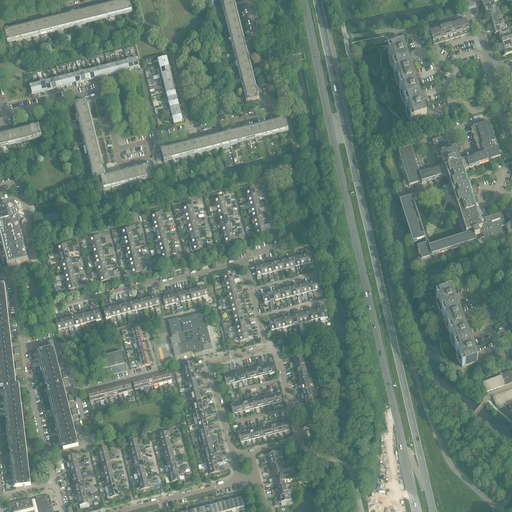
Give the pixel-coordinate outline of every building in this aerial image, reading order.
[(232,0),(221,0),(248,102),(258,100),(244,45),(246,45),(247,46),(248,45),(245,41),(243,41),(232,0)] [(75,14),(74,13),(76,12),(75,10),(71,14),(71,15),(4,32),(7,42),(132,11),(129,1),(75,14)] [(489,12),(496,10),(494,4),(484,7),(486,13),(489,12)] [(496,10),(489,12),(490,17),(500,14),(499,9),(496,10)] [(500,14),(490,17),(492,23),(502,20),(500,14)] [(465,19),(460,20),(460,21),(428,32),(431,42),(433,42),(434,45),(470,34),(465,19)] [(502,20),(492,23),(494,29),(504,25),(502,20)] [(499,33),(506,31),(504,25),(494,29),(496,34),(499,33)] [(506,31),(499,33),(500,39),(510,35),(509,30),(506,31)] [(511,40),(510,35),(500,39),(502,44),(511,40)] [(511,40),(502,44),(504,50),(511,47),(511,40)] [(393,68),(393,69),(408,64),(407,59),(408,58),(407,54),(406,52),(404,52),(403,48),(388,53),(389,56),(388,57),(391,67),(393,68)] [(167,57),(167,58),(158,60),(158,59),(157,59),(159,65),(168,63),(167,57)] [(139,68),(137,59),(138,59),(132,60),(134,70),(140,68),(139,68)] [(159,65),(155,66),(157,71),(160,70),(170,67),(168,63),(159,65)] [(408,64),(393,69),(395,74),(394,75),(397,84),(397,85),(398,86),(399,87),(414,82),(412,76),(414,76),(412,69),(410,70),(408,64)] [(418,94),(419,94),(417,87),(416,88),(414,82),(399,87),(400,91),(400,93),(403,103),(404,103),(405,105),(420,100),(418,94)] [(32,95),(37,94),(35,84),(29,86),(30,86),(31,88),(32,94),(32,95)] [(406,109),(405,111),(408,120),(410,121),(411,124),(426,119),(424,112),(425,112),(423,105),(422,105),(420,100),(405,105),(406,109)] [(107,169),(106,167),(102,168),(86,101),(75,104),(94,179),(101,177),(101,178),(103,189),(154,176),(151,166),(105,178),(105,177),(105,176),(104,176),(103,172),(105,171),(105,169),(107,169)] [(182,116),(172,118),(174,124),(174,123),(183,121),(183,122),(182,116)] [(236,132),(231,133),(231,132),(232,131),(231,129),(227,133),(227,134),(161,151),(163,161),(288,130),(286,119),(236,132)] [(501,212),(484,218),(486,223),(483,224),(482,224),(481,225),(463,170),(488,162),(488,161),(501,157),(500,154),(499,154),(498,152),(499,151),(498,147),(497,148),(496,145),(497,145),(496,141),(495,141),(494,139),(495,139),(494,135),(493,135),(492,133),(493,132),(491,128),(491,129),(490,126),(491,126),(489,122),(471,128),(479,154),(485,152),(485,153),(460,162),(460,160),(455,144),(450,146),(447,136),(432,141),(438,158),(441,157),(444,165),(443,165),(444,165),(444,167),(419,175),(419,173),(425,171),(418,152),(417,150),(418,150),(416,146),(398,152),(399,156),(400,155),(400,158),(401,162),(402,162),(402,164),(403,168),(404,168),(405,170),(404,171),(405,175),(406,174),(407,177),(406,177),(407,181),(408,181),(409,183),(408,183),(409,186),(414,185),(419,183),(421,182),(422,183),(447,175),(447,176),(447,175),(466,233),(466,234),(467,233),(467,235),(427,248),(426,244),(417,247),(418,251),(419,251),(420,253),(419,253),(419,254),(420,254),(421,256),(420,256),(421,260),(430,257),(429,256),(431,256),(431,257),(432,256),(476,242),(476,241),(477,241),(478,242),(478,243),(479,243),(480,244),(481,244),(482,244),(483,244),(484,244),(485,246),(505,239),(501,227),(506,226),(501,212)] [(0,146),(42,136),(39,126),(0,135),(0,146)] [(406,195),(399,197),(414,243),(418,242),(417,240),(423,238),(424,238),(425,238),(424,237),(425,237),(416,210),(413,201),(414,201),(417,200),(416,195),(415,195),(422,191),(420,189),(421,189),(419,183),(414,185),(414,186),(415,186),(415,187),(416,188),(416,189),(417,189),(413,192),(410,194),(409,194),(406,195)] [(262,194),(248,198),(249,203),(258,201),(257,198),(262,197),(262,194)] [(192,206),(190,200),(182,202),(183,208),(192,206)] [(225,206),(231,205),(230,202),(216,206),(217,211),(226,209),(225,206)] [(260,212),(260,209),(265,208),(264,205),(250,209),(252,214),(260,212)] [(0,233),(8,264),(9,268),(14,267),(28,263),(26,257),(23,244),(23,243),(22,241),(21,236),(14,207),(3,209),(3,210),(0,210),(1,214),(0,213),(0,233)] [(194,214),(199,213),(199,210),(185,214),(186,219),(195,217),(194,214)] [(228,217),(233,216),(233,213),(219,217),(220,222),(229,220),(228,217)] [(262,220),(268,219),(267,216),(253,220),(255,225),(263,223),(262,220)] [(162,222),(168,221),(167,218),(153,222),(154,227),(163,225),(162,222)] [(201,221),(187,225),(189,230),(197,228),(197,225),(202,224),(201,221)] [(231,228),(236,227),(236,224),(222,227),(223,233),(232,231),(231,228)] [(270,227),(256,230),(257,236),(266,234),(265,231),(271,230),(270,227)] [(166,236),(165,233),(170,232),(170,229),(156,232),(157,238),(166,236)] [(204,232),(190,235),(191,241),(200,239),(199,236),(205,235),(204,232)] [(137,233),(123,237),(125,242),(133,240),(132,237),(138,236),(137,233)] [(234,239),(239,237),(238,235),(224,238),(226,244),(234,242),(234,239)] [(172,240),(158,243),(160,249),(168,247),(168,244),(173,242),(172,240)] [(101,245),(106,244),(106,241),(92,245),(93,250),(102,248),(101,245)] [(207,243),(193,246),(194,252),(203,250),(202,247),(207,245),(207,243)] [(140,244),(126,248),(127,253),(136,251),(135,248),(141,247),(140,244)] [(68,253),(74,252),(73,249),(59,253),(60,258),(69,256),(68,253)] [(303,250),(306,264),(312,263),(310,254),(307,255),(305,250),(303,250)] [(170,255),(176,253),(175,251),(161,254),(163,260),(171,258),(170,255)] [(108,252),(94,256),(96,261),(104,259),(104,256),(109,255),(108,252)] [(295,252),(292,253),(295,267),(301,266),(299,257),(296,258),(295,252)] [(138,259),(143,258),(143,255),(129,258),(130,264),(139,262),(138,259)] [(284,255),(281,256),(285,270),(290,268),(288,260),(285,260),(284,255)] [(273,258),(270,258),(274,272),(279,271),(277,262),(274,263),(273,258)] [(76,260),(62,264),(63,269),(72,267),(71,264),(76,263),(76,260)] [(262,261),(259,261),(263,275),(268,274),(266,265),(263,266),(262,261)] [(111,263),(97,266),(98,272),(107,270),(106,267),(112,266),(111,263)] [(145,266),(131,269),(133,275),(141,273),(141,270),(146,268),(145,266)] [(75,278),(74,275),(79,274),(79,271),(65,275),(66,280),(75,278)] [(114,274),(100,277),(101,283),(110,281),(109,278),(114,276),(114,274)] [(310,277),(313,291),(319,290),(316,281),(314,282),(312,277),(310,277)] [(235,286),(234,283),(240,282),(239,279),(225,282),(226,288),(235,286)] [(301,280),(299,280),(302,294),(308,293),(305,284),(303,285),(301,280)] [(77,286),(82,284),(81,282),(67,285),(69,291),(77,289),(77,286)] [(199,283),(203,297),(208,296),(206,287),(203,288),(202,282),(199,283)] [(290,282),(288,283),(291,297),(297,296),(295,287),(292,288),(290,282)] [(4,392),(3,392),(9,450),(11,449),(11,454),(10,454),(14,488),(23,487),(31,486),(27,449),(19,385),(16,385),(9,322),(9,320),(8,316),(5,285),(0,285),(0,387),(4,387),(4,392)] [(197,298),(195,290),(192,290),(191,285),(188,286),(192,300),(197,298)] [(280,285),(277,286),(280,300),(286,298),(284,290),(281,290),(280,285)] [(186,301),(184,292),(182,293),(180,288),(178,288),(181,302),(186,301)] [(269,288),(266,288),(270,302),(275,301),(273,292),(270,293),(269,288)] [(237,294),(242,292),(242,290),(228,293),(229,299),(238,297),(237,294)] [(176,304),(173,295),(171,296),(169,291),(167,291),(170,305),(176,304)] [(436,297),(437,300),(436,302),(440,311),(441,312),(442,313),(457,308),(455,302),(456,302),(454,295),(452,296),(451,291),(436,297)] [(154,292),(151,292),(154,306),(160,305),(158,296),(155,297),(154,292)] [(143,294),(140,295),(144,309),(149,308),(147,299),(144,300),(143,294)] [(138,310),(136,302),(133,302),(132,297),(129,298),(133,312),(138,310)] [(121,300),(118,300),(122,314),(127,313),(125,304),(122,305),(121,300)] [(244,301),(231,304),(232,310),(241,307),(240,305),(245,303),(244,301)] [(110,303),(108,303),(111,317),(116,316),(114,307),(112,308),(110,303)] [(316,305),(320,319),(325,317),(323,309),(320,309),(319,304),(316,305)] [(95,306),(93,307),(96,321),(102,320),(99,311),(97,312),(95,306)] [(314,320),(312,311),(310,312),(308,307),(306,307),(309,321),(314,320)] [(443,318),(443,319),(446,329),(448,330),(448,331),(463,325),(461,320),(463,319),(460,313),(459,313),(457,308),(442,313),(443,318)] [(84,309),(82,310),(85,324),(91,322),(88,314),(86,314),(84,309)] [(297,310),(295,310),(298,324),(304,323),(301,314),(299,315),(297,310)] [(73,312),(71,312),(74,326),(80,325),(78,316),(75,317),(73,312)] [(247,312),(233,315),(235,320),(243,318),(243,316),(248,314),(247,312)] [(293,325),(291,317),(288,318),(286,312),(284,313),(287,327),(293,325)] [(63,314),(60,315),(63,329),(69,328),(67,319),(64,320),(63,314)] [(174,338),(171,339),(175,356),(194,351),(195,353),(203,351),(202,349),(204,349),(204,350),(210,350),(210,343),(203,314),(180,320),(180,321),(178,321),(178,319),(169,321),(172,335),(173,335),(174,338)] [(276,315),(273,316),(276,330),(282,328),(280,320),(277,320),(276,315)] [(245,326),(251,325),(250,322),(236,326),(237,331),(246,329),(245,326)] [(450,335),(449,337),(453,346),(454,347),(455,348),(470,343),(468,337),(469,337),(467,330),(465,331),(463,325),(448,331),(450,335)] [(253,333),(239,337),(240,342),(249,340),(248,337),(253,336),(253,333)] [(455,348),(457,353),(456,354),(459,364),(461,365),(462,368),(477,362),(474,355),(476,354),(473,348),(472,348),(470,343),(455,348)] [(47,385),(48,389),(47,389),(61,446),(62,446),(63,450),(79,446),(76,434),(54,348),(46,350),(37,352),(45,385),(47,385)] [(103,369),(101,370),(103,377),(107,376),(108,376),(109,376),(110,376),(124,372),(126,371),(121,352),(100,357),(103,369)] [(263,361),(260,361),(264,376),(269,374),(267,366),(264,367),(263,361)] [(192,365),(198,364),(197,362),(191,363),(183,365),(184,371),(193,369),(192,365)] [(258,377),(256,369),(253,369),(252,364),(249,364),(250,368),(251,370),(253,378),(258,377)] [(297,370),(298,373),(292,374),(293,377),(296,376),(298,375),(307,373),(305,368),(297,370)] [(184,371),(182,371),(183,377),(184,376),(184,377),(185,377),(185,376),(186,375),(186,376),(194,374),(193,369),(184,371)] [(500,372),(482,379),(483,383),(482,383),(486,393),(487,393),(504,386),(505,386),(511,383),(511,373),(511,371),(501,374),(500,372)] [(165,374),(168,382),(172,381),(172,382),(173,383),(174,383),(175,383),(173,372),(170,373),(170,372),(165,374)] [(306,405),(300,406),(301,409),(315,405),(313,400),(305,402),(306,405)] [(249,411),(249,410),(250,410),(248,402),(242,403),(244,411),(245,414),(250,412),(251,412),(250,411),(249,411)] [(195,413),(193,414),(194,419),(195,419),(196,419),(196,418),(196,419),(205,416),(211,415),(210,413),(204,414),(204,411),(195,413)] [(195,419),(194,419),(195,425),(198,424),(206,422),(205,419),(211,417),(211,415),(205,416),(196,419),(196,418),(196,419),(195,419)] [(277,419),(275,419),(278,433),(284,432),(281,424),(278,424),(277,419)] [(245,427),(243,427),(244,431),(244,433),(246,441),(252,440),(250,432),(246,432),(245,427)] [(209,432),(214,430),(214,428),(208,429),(200,431),(201,437),(209,435),(209,432)] [(167,430),(159,432),(161,440),(169,438),(168,435),(174,433),(173,429),(167,430)] [(209,435),(201,437),(199,437),(200,443),(201,442),(201,443),(202,443),(201,442),(202,442),(211,440),(213,439),(217,439),(216,436),(210,438),(209,435)] [(173,454),(165,456),(166,461),(174,459),(174,456),(179,454),(179,452),(175,453),(173,454)] [(277,452),(268,454),(269,457),(263,459),(264,461),(268,460),(270,460),(278,458),(277,452)] [(111,458),(115,457),(114,455),(109,456),(108,453),(99,455),(97,455),(98,461),(99,461),(100,461),(100,460),(101,460),(109,458),(111,458)] [(77,461),(76,458),(82,456),(82,454),(76,455),(67,457),(69,463),(77,461)] [(206,458),(205,459),(206,464),(207,464),(207,463),(208,463),(216,461),(222,460),(221,458),(216,459),(215,456),(206,458)] [(207,463),(207,464),(206,464),(207,469),(209,469),(217,467),(217,463),(223,462),(222,460),(216,461),(208,463),(207,463)] [(166,466),(167,467),(166,467),(165,467),(166,472),(169,472),(177,470),(176,467),(182,465),(181,463),(176,464),(167,466),(166,466)] [(168,477),(168,478),(169,483),(171,483),(180,480),(179,477),(185,476),(184,473),(181,474),(178,475),(170,477),(169,477),(169,478),(168,478),(168,477)] [(274,476),(275,479),(269,480),(269,482),(284,479),(282,474),(274,476)] [(115,480),(106,482),(107,487),(116,485),(115,482),(121,481),(120,478),(117,479),(115,480)] [(139,485),(140,485),(141,490),(149,488),(148,485),(151,485),(151,484),(150,482),(148,483),(139,485)] [(278,492),(286,490),(285,484),(276,486),(277,489),(275,490),(271,491),(272,493),(276,492),(278,492)] [(109,492),(110,498),(119,496),(118,493),(124,491),(123,489),(117,490),(111,492),(109,492)] [(288,495),(279,497),(280,500),(278,501),(278,503),(291,500),(290,494),(288,495)] [(53,511),(51,503),(49,496),(35,500),(35,501),(36,504),(34,504),(31,505),(30,499),(24,501),(19,502),(12,504),(13,509),(14,511),(53,511)] [(79,500),(78,500),(80,505),(78,506),(78,507),(80,507),(80,509),(88,507),(87,504),(88,503),(87,500),(93,499),(92,497),(87,498),(83,499),(81,499),(79,500)]
